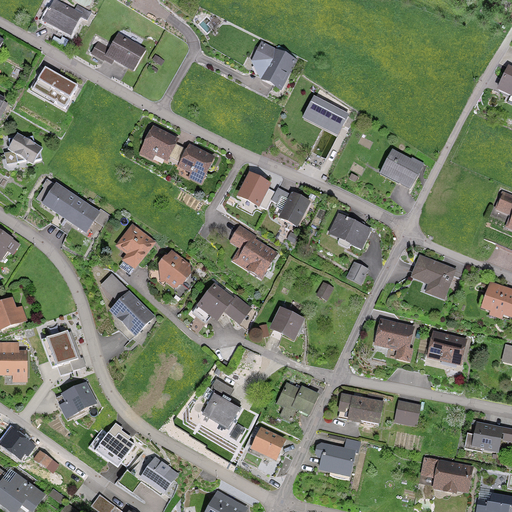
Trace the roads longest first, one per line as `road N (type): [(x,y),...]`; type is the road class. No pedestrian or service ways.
road 1 (residential): [(0,23),(158,111),(407,231)]
road 2 (residential): [(0,216),(65,272),(118,406),(157,439),(278,503)]
road 3 (residential): [(278,503),(335,375),(511,412)]
